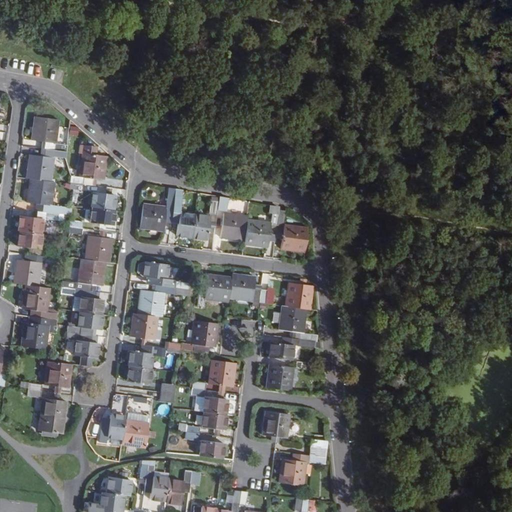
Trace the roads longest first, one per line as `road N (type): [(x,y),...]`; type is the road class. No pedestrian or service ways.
road 1 (track): [(327,21),(353,160),(379,511)]
road 2 (track): [(313,212),(357,205),(511,230)]
road 3 (residential): [(324,273),(127,246)]
road 4 (residential): [(138,163),(148,172),(283,196),(320,223)]
road 5 (residential): [(0,249),(22,84)]
road 6 (track): [(170,0),(327,21)]
road 7 (residential): [(127,246),(110,368),(94,385)]
road 8 (residential): [(22,84),(56,93),(138,163)]
road 9 (residential): [(335,405),(324,273)]
